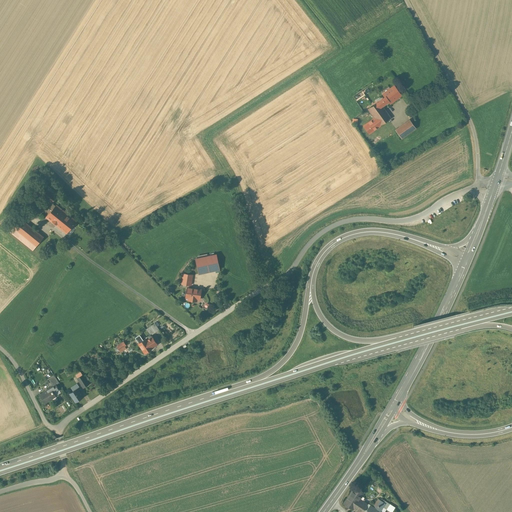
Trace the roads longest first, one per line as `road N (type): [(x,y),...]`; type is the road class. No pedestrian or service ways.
road 1 (trunk): [(0,472),(459,328)]
road 2 (unclassified): [(128,379),(289,272),(334,225),(414,218),(479,187)]
road 3 (trunk): [(406,334),(201,397)]
road 4 (trunk): [(201,397),(0,465)]
road 5 (unclassified): [(406,0),(474,132),(479,187)]
road 6 (trunk): [(311,277),(301,330),(286,356),(266,373),(201,397)]
road 7 (secondary): [(464,260),(392,408)]
road 8 (trunk): [(311,277),(329,246),(356,233),(380,231),(436,247)]
road 9 (trunk): [(406,334),(360,339),(337,331),(318,311),(311,277)]
